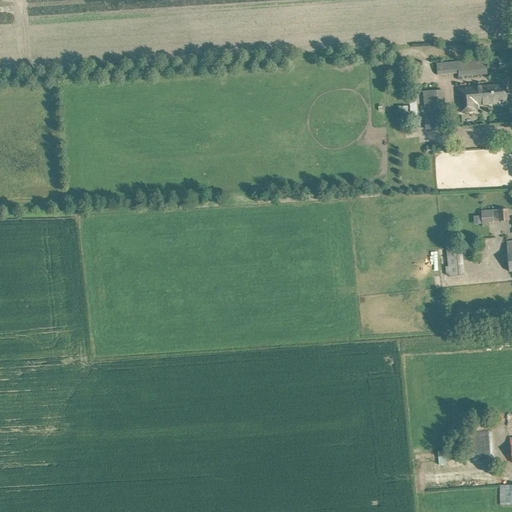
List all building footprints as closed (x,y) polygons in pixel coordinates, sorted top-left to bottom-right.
[(499,58),(489,59),(457,61),(457,76),(485,74),(485,69),(511,67),(511,60),(511,58),(499,59),(499,58)] [(506,84),(496,85),(459,88),(460,113),(478,111),(477,104),(493,102),(493,104),(507,103),(506,84)] [(435,90),(424,91),(427,129),(446,128),(444,89),(435,89),(435,90)] [(400,117),(410,117),(409,105),(400,106),(400,117)] [(509,220),(508,209),(482,211),(482,225),(489,225),(488,221),(509,220)] [(448,266),(446,266),(446,275),(449,275),(450,277),(465,276),(464,260),(468,260),(467,247),(447,249),(448,266)] [(457,326),(462,319),(456,316),(451,323),(457,326)] [(489,431),(464,433),(466,460),(491,458),(489,431)] [(511,485),(500,485),(500,505),(511,504),(511,485)]
